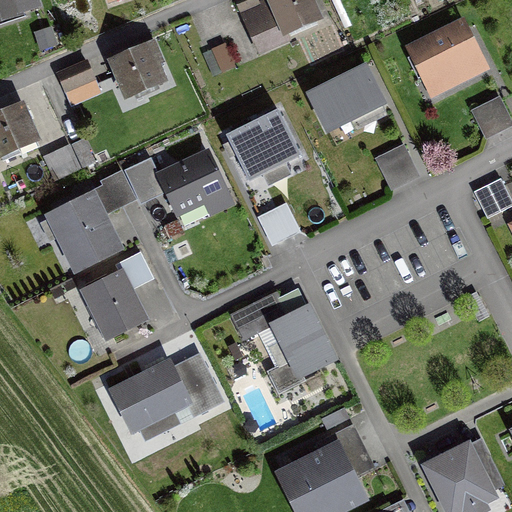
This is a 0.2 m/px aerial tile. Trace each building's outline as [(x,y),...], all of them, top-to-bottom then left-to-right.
[(0,0),(0,19),(39,6),(36,0),(0,0)] [(257,0),(235,0),(240,12),(259,4),(257,0)] [(268,0),(273,10),(249,20),(261,48),(323,22),(313,0),(268,0)] [(460,25),(410,49),(430,92),(481,68),(460,25)] [(154,44),(112,61),(126,97),(168,81),(154,44)] [(87,65),(57,78),(65,95),(94,82),(87,65)] [(363,71),(308,97),(324,133),(380,107),(363,71)] [(498,100),(473,112),(484,137),(509,126),(498,100)] [(21,106),(0,114),(0,158),(1,162),(37,148),(21,106)] [(278,109),(226,135),(249,180),(299,155),(300,157),(301,156),(278,109)] [(86,139),(71,145),(82,169),(97,162),(86,139)] [(71,145),(44,157),(53,180),(82,169),(71,145)] [(400,153),(374,165),(387,192),(413,179),(400,153)] [(150,159),(125,171),(137,198),(162,187),(177,219),(225,197),(206,156),(159,177),(150,159)] [(499,182),(474,193),(486,218),(510,207),(499,182)] [(90,201),(51,220),(77,272),(116,253),(90,201)] [(142,254),(117,265),(122,274),(83,292),(105,339),(142,322),(129,293),(154,281),(142,254)] [(290,363),(268,374),(277,393),(335,365),(306,306),(282,318),(273,300),(233,319),(243,341),(272,327),(290,363)] [(169,364),(114,392),(136,434),(191,406),(195,416),(222,403),(200,359),(173,373),(169,364)] [(326,459),(280,481),(295,511),(337,511),(364,499),(347,465),(364,457),(351,429),(319,445),(326,459)] [(490,455),(477,461),(468,445),(426,466),(448,511),(462,511),(494,496),(492,492),(505,485),(490,455)]
